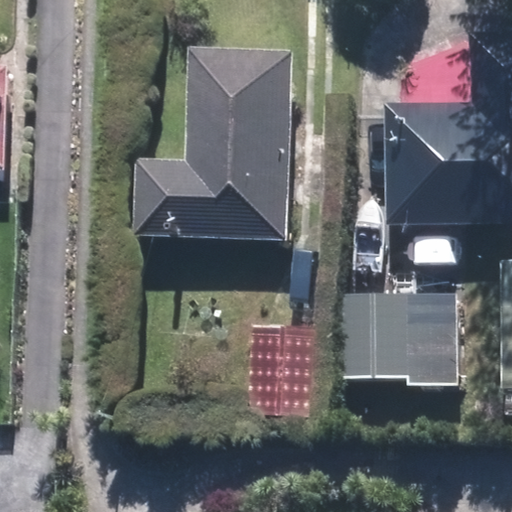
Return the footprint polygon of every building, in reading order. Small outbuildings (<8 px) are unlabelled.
[(305,52),(203,47),(198,158),(152,156),(148,233),(295,241),(305,52)] [(0,61),(0,166),(20,167),(24,62),(0,61)] [(511,97),(408,97),(407,223),(511,223),(511,97)] [(468,294),(352,287),(347,380),(463,387),(468,294)] [(328,320),(268,316),(261,414),(320,419),(328,320)]
